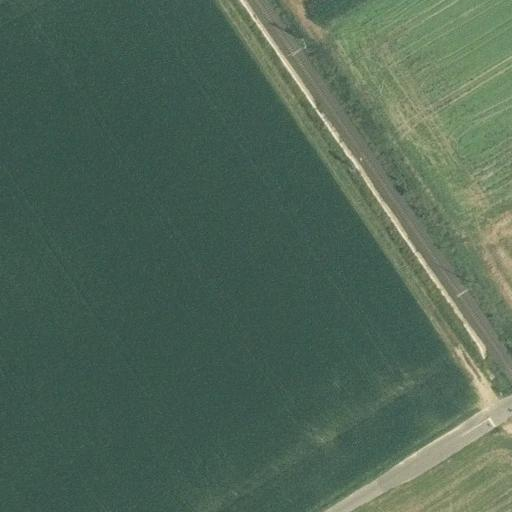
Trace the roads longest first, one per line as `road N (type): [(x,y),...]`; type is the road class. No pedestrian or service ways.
road 1 (track): [(511,421),(224,0)]
road 2 (track): [(340,511),(511,405)]
